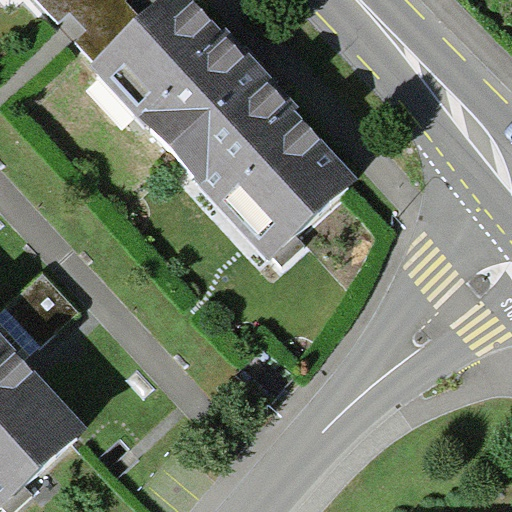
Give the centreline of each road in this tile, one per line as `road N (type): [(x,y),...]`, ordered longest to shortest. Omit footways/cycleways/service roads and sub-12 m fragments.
road 1 (residential): [(511,239),(256,511)]
road 2 (primary): [(511,166),(354,0)]
